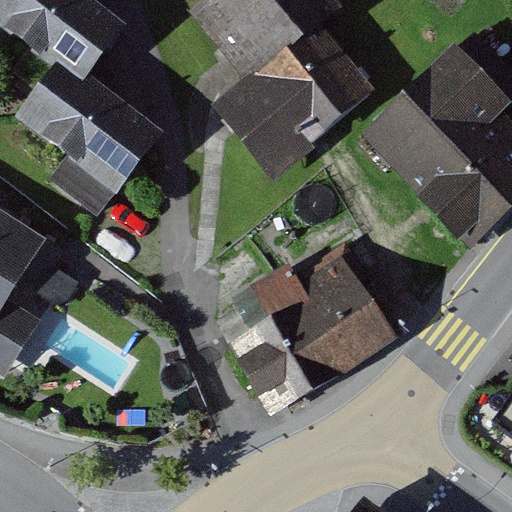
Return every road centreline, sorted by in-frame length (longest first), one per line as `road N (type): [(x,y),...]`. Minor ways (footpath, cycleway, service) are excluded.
road 1 (tertiary): [(385,429),(511,272)]
road 2 (tertiary): [(235,511),(279,475),(385,429)]
road 3 (residential): [(385,429),(482,511)]
